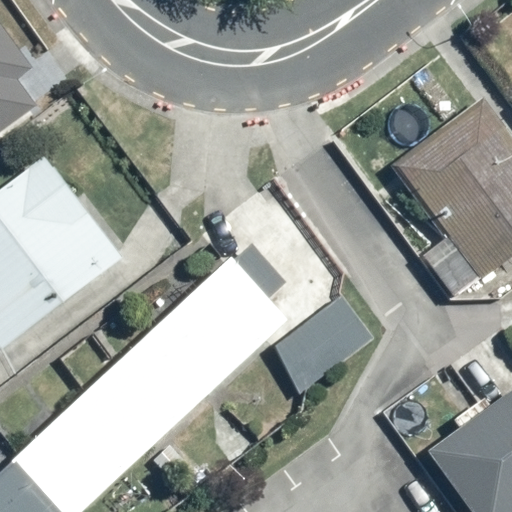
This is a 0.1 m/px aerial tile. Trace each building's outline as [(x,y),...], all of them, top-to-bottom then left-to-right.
[(28,62),(0,24),(0,131),(40,102),(16,71),(28,62)] [(511,134),(485,97),(394,162),(479,279),(511,255),(511,134)] [(0,350),(118,261),(42,160),(0,192),(0,350)] [(282,287),(243,246),(0,469),(0,511),(79,511),(283,324),(264,304),(282,287)] [(367,342),(337,300),(269,349),(299,391),(367,342)] [(511,511),(511,389),(423,452),(464,511),(511,511)]
